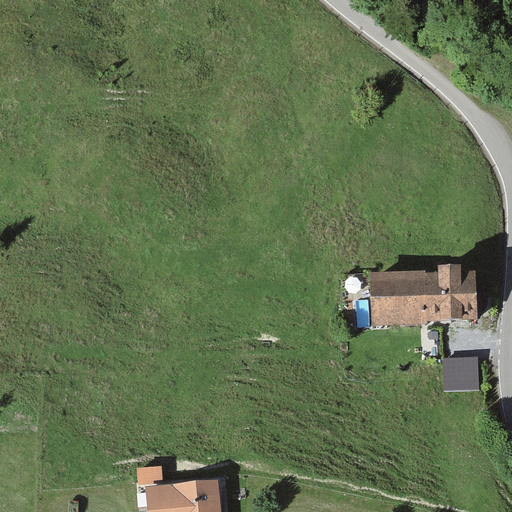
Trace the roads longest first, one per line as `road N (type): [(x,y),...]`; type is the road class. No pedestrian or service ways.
road 1 (unclassified): [(511,191),(493,137),(468,107),(338,0)]
road 2 (unclassified): [(511,406),(511,268)]
